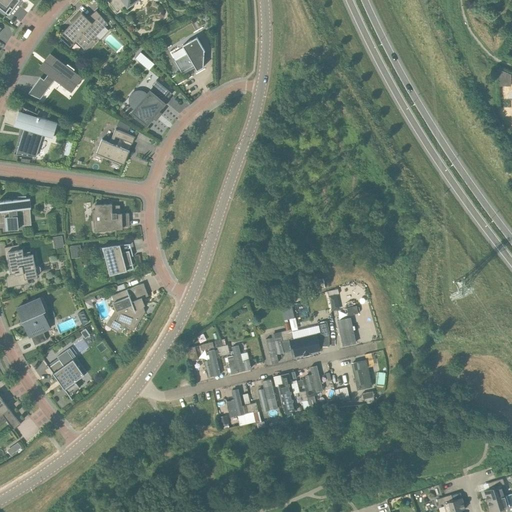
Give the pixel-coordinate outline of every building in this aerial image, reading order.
[(0,0),(0,7),(9,15),(20,0),(0,0)] [(107,0),(116,12),(126,5),(128,7),(136,1),(135,0),(107,0)] [(110,23),(96,11),(87,19),(82,13),(72,24),(74,26),(69,32),(66,30),(59,38),(71,49),(76,43),(85,51),(110,23)] [(204,66),(204,51),(205,51),(197,37),(183,46),(187,54),(175,61),(182,72),(194,65),(197,71),(204,67),(204,66)] [(65,67),(51,56),(42,67),(50,73),(47,76),(54,81),(57,78),(71,89),(80,78),(72,72),(75,69),(68,64),(65,67)] [(510,86),(511,75),(499,69),(499,85),(510,86)] [(164,103),(172,94),(156,81),(152,85),(153,91),(155,92),(153,94),(150,92),(146,97),(144,96),(141,95),(139,95),(137,96),(134,99),(134,101),(134,104),(135,106),(137,107),(133,113),(148,126),(147,127),(152,122),(150,120),(152,117),(156,121),(162,114),(158,111),(160,108),(162,110),(167,104),(167,103),(166,105),(164,103)] [(17,155),(36,157),(43,135),(53,138),(58,123),(38,117),(38,114),(22,106),(20,111),(19,111),(19,112),(20,112),(16,125),(15,124),(14,126),(24,129),(17,155)] [(129,131),(131,126),(120,119),(117,126),(129,131)] [(102,139),(96,153),(124,164),(130,151),(113,144),(116,137),(133,144),(135,137),(115,129),(110,143),(102,139)] [(26,199),(26,196),(18,197),(18,200),(0,201),(0,211),(5,211),(6,215),(4,215),(6,230),(19,229),(19,226),(25,226),(25,216),(31,215),(30,209),(31,209),(30,199),(26,199)] [(112,206),(112,204),(95,205),(95,211),(92,211),(94,228),(96,228),(96,230),(123,229),(123,227),(130,227),(129,213),(120,214),(120,205),(112,206)] [(55,248),(64,247),(62,235),(53,237),(55,248)] [(20,250),(19,245),(4,248),(7,260),(9,260),(11,273),(15,273),(15,274),(11,275),(8,276),(7,279),(7,282),(8,287),(15,286),(16,288),(18,289),(20,289),(22,287),(22,285),(29,283),(27,273),(31,272),(32,276),(37,275),(39,274),(41,273),(41,270),(41,268),(39,266),(37,265),(35,265),(33,254),(31,255),(30,252),(23,253),(23,249),(20,250)] [(81,245),(71,246),(73,258),(82,257),(81,245)] [(129,251),(122,253),(120,245),(100,248),(103,259),(105,258),(110,275),(127,271),(126,267),(133,265),(129,251)] [(134,331),(145,312),(143,306),(145,305),(142,298),(148,296),(144,284),(112,296),(119,315),(112,328),(120,333),(125,325),(134,331)] [(332,295),(333,309),(342,309),(341,294),(332,295)] [(50,328),(43,312),(46,311),(40,298),(17,308),(23,321),(24,320),(26,325),(25,326),(30,337),(31,337),(35,345),(47,340),(43,331),(50,328)] [(280,302),(285,320),(295,318),(290,299),(280,302)] [(359,313),(357,307),(357,306),(347,308),(349,316),(359,313)] [(258,319),(266,317),(264,310),(256,312),(258,319)] [(83,325),(88,322),(83,312),(78,314),(83,325)] [(351,319),(338,322),(344,348),(357,345),(351,319)] [(329,346),(329,334),(326,321),(318,323),(320,333),(321,346),(329,346)] [(85,338),(90,335),(86,328),(81,332),(85,338)] [(284,341),(282,332),(272,334),(272,337),(273,341),(280,339),(284,352),(291,350),(289,340),(284,341)] [(318,336),(292,342),(296,358),(322,352),(318,336)] [(273,340),(266,341),(272,365),(279,363),(277,357),(283,356),(280,342),(273,344),(273,340)] [(201,350),(214,347),(213,342),(200,345),(201,350)] [(189,361),(198,359),(195,346),(186,348),(189,361)] [(243,363),(239,347),(233,348),(235,358),(228,359),(231,375),(251,371),(249,361),(243,363)] [(221,378),(215,351),(209,352),(211,362),(205,364),(209,381),(221,378)] [(77,369),(72,362),(59,370),(55,363),(49,367),(48,365),(48,366),(58,380),(57,381),(57,382),(60,380),(62,383),(61,384),(71,401),(72,400),(69,395),(79,389),(75,382),(85,377),(79,368),(77,369)] [(373,390),(367,362),(352,365),(358,393),(373,390)] [(324,393),(317,368),(310,370),(312,377),(307,379),(310,394),(317,393),(317,395),(324,393)] [(298,411),(290,380),(284,381),(286,389),(280,391),(286,414),(298,411)] [(277,409),(271,381),(262,383),(264,391),(258,392),(263,412),(277,409)] [(338,402),(350,399),(347,387),(335,390),(338,402)] [(243,413),(238,391),(232,392),(234,402),(227,403),(229,416),(243,413)] [(20,424),(0,396),(0,415),(2,414),(13,430),(20,424)] [(248,413),(244,414),(238,416),(241,425),(255,422),(253,413),(248,414),(248,413)] [(227,416),(220,417),(222,426),(229,424),(227,416)] [(11,455),(21,447),(18,442),(7,450),(11,455)] [(484,491),(488,502),(506,496),(502,485),(505,485),(503,479),(496,481),(488,483),(490,489),(484,491)] [(506,496),(488,502),(491,511),(492,511),(505,508),(505,511),(511,511),(511,495),(511,494),(506,496)] [(444,504),(446,511),(455,511),(465,509),(462,498),(453,501),(451,495),(437,499),(439,505),(444,504)]
